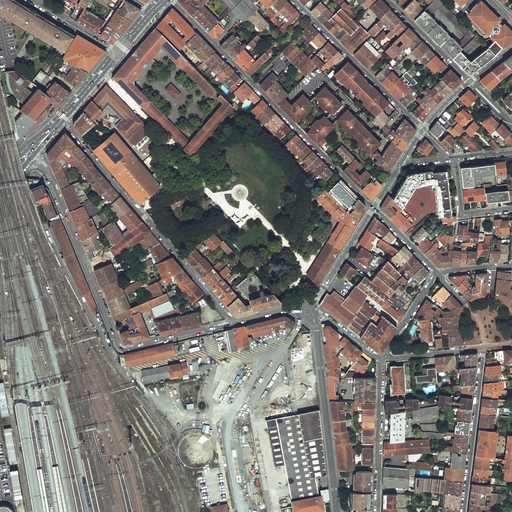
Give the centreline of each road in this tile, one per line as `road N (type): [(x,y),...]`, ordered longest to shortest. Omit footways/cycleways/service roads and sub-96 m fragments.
road 1 (residential): [(29,159),(49,176),(121,347),(234,321)]
road 2 (residential): [(170,0),(373,207)]
road 3 (residential): [(234,321),(58,120)]
road 4 (residential): [(336,511),(307,311)]
road 5 (residential): [(423,130),(294,0)]
road 6 (residential): [(484,346),(463,511)]
road 7 (residential): [(378,360),(378,511)]
road 8 (residential): [(307,311),(373,207)]
road 9 (unknown): [(314,79),(384,136),(410,117)]
